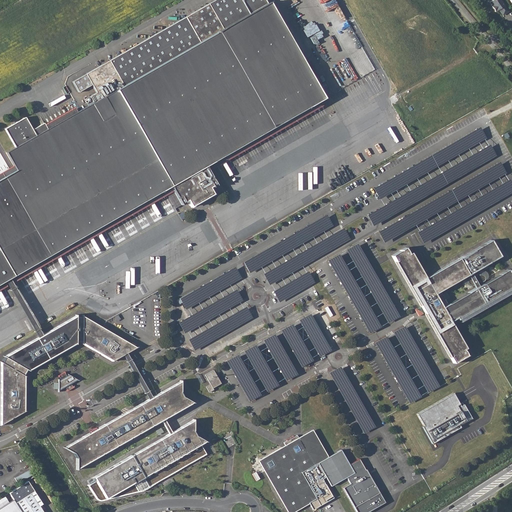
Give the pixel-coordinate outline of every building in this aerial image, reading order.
[(0,286),(5,283),(4,281),(0,273),(0,260),(10,277),(12,279),(172,188),(181,203),(187,199),(191,205),(213,193),(210,186),(216,183),(207,168),(321,103),(319,100),(324,98),(309,72),(304,63),(268,2),(266,3),(264,0),(213,0),(85,73),(95,92),(89,96),(93,102),(77,111),(47,128),(46,126),(44,122),(32,129),(25,117),(4,129),(15,147),(5,153),(14,168),(0,175),(0,286)] [(500,0),(492,0),(489,2),(493,8),(495,12),(498,10),(505,5),(500,0)] [(324,8),(313,14),(318,23),(329,18),(324,8)] [(312,47),(320,42),(316,35),(307,39),(312,47)] [(75,108),(46,126),(47,128),(77,111),(75,108)] [(391,255),(452,363),(466,356),(463,349),(465,348),(449,321),(455,318),(456,320),(511,287),(511,277),(508,270),(447,304),(439,291),(499,256),(491,240),(424,278),(410,253),(408,253),(405,247),(391,255)] [(355,290),(360,303),(366,301),(360,287),(355,290)] [(180,303),(196,295),(194,291),(177,298),(180,303)] [(342,297),(335,300),(350,327),(356,323),(342,297)] [(1,425),(24,411),(24,375),(26,370),(27,371),(75,343),(75,342),(81,342),(81,343),(113,361),(136,347),(102,327),(82,316),(82,317),(75,317),(75,316),(42,334),(38,337),(4,356),(5,357),(2,362),(1,362),(1,425)] [(389,337),(385,339),(391,354),(395,352),(389,337)] [(405,381),(411,377),(403,363),(397,367),(405,381)] [(213,388),(221,383),(213,370),(205,374),(210,384),(206,386),(209,392),(214,389),(213,388)] [(58,390),(59,390),(64,387),(66,390),(65,390),(67,391),(68,391),(68,389),(71,387),(73,388),(74,387),(74,385),(73,386),(71,383),(77,380),(69,375),(67,376),(65,373),(64,371),(64,374),(60,376),(58,375),(59,377),(61,380),(58,381),(58,390)] [(180,381),(65,447),(73,451),(74,452),(77,457),(77,468),(192,402),(183,397),(180,391),(180,382),(180,381)] [(452,393),(416,414),(423,425),(421,426),(431,443),(460,427),(459,425),(471,418),(463,404),(460,406),(452,393)] [(94,477),(106,498),(205,441),(196,436),(193,431),(193,420),(94,477)] [(259,462),(289,511),(291,511),(302,505),(308,501),(313,509),(318,506),(317,504),(327,498),(328,499),(333,496),(322,478),(325,476),(330,485),(344,476),(348,483),(342,486),(354,505),(379,490),(364,467),(358,457),(348,463),(339,448),(326,456),(310,430),(297,438),(295,435),(282,443),(285,446),(259,462)] [(30,468),(15,477),(18,483),(33,474),(30,468)] [(34,490),(14,503),(19,511),(43,511),(39,506),(42,504),(34,490)] [(364,511),(385,500),(379,490),(354,505),(358,511),(364,511)] [(317,504),(318,506),(328,499),(327,498),(317,504)] [(12,501),(0,508),(0,511),(19,511),(14,503),(12,501)]
